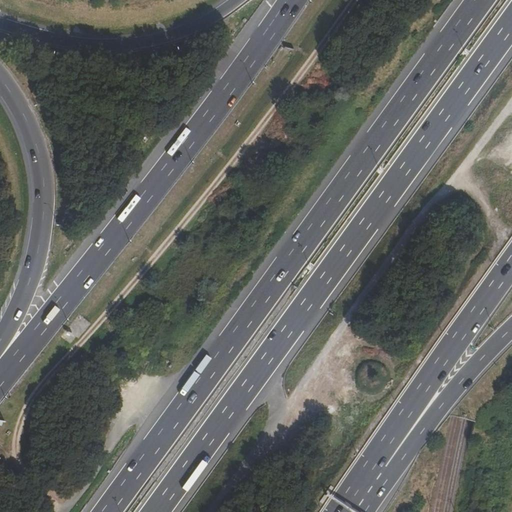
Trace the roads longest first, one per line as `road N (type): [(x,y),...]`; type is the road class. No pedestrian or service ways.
road 1 (track): [(53,511),(24,472),(15,443),(22,415),(291,92),(353,0)]
road 2 (motorway): [(482,0),(109,511)]
road 3 (motorway): [(155,511),(511,22)]
road 4 (motorway): [(293,0),(21,353),(3,364)]
road 5 (motorway): [(0,79),(37,146),(47,206),(39,254),(0,338),(3,364)]
road 6 (motorway): [(371,473),(511,258)]
road 7 (motorway): [(234,0),(186,27),(128,44),(66,41),(0,18)]
road 8 (secondary): [(371,473),(418,435),(459,378),(511,326)]
